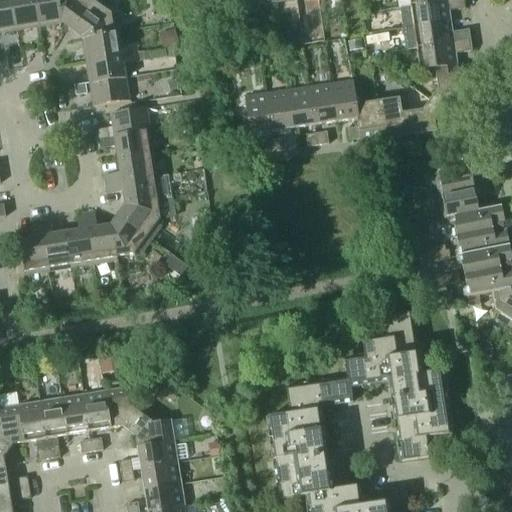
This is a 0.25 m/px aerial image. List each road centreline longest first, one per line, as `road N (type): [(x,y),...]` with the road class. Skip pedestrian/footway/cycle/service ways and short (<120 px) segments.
road 1 (residential): [(24,134),(7,162),(13,199),(38,210),(80,202),(92,178),(86,141),(61,128)]
road 2 (residential): [(47,511),(46,476),(83,466),(106,486),(111,511)]
road 3 (residential): [(460,485),(384,468),(359,424)]
